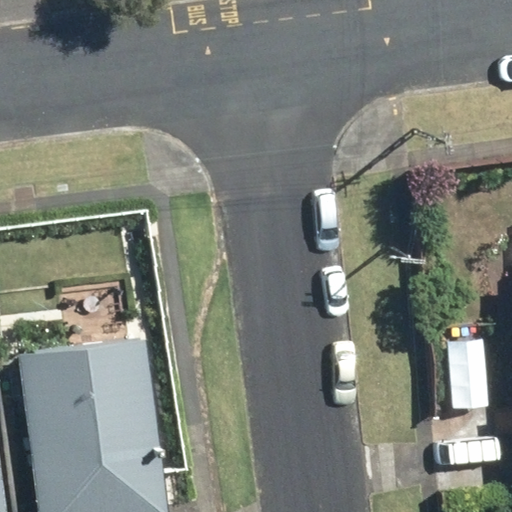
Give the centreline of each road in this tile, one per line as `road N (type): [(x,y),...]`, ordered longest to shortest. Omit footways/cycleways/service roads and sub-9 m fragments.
road 1 (residential): [(244,48),(308,511)]
road 2 (tertiary): [(244,48),(511,15)]
road 3 (tertiary): [(0,79),(244,48)]
